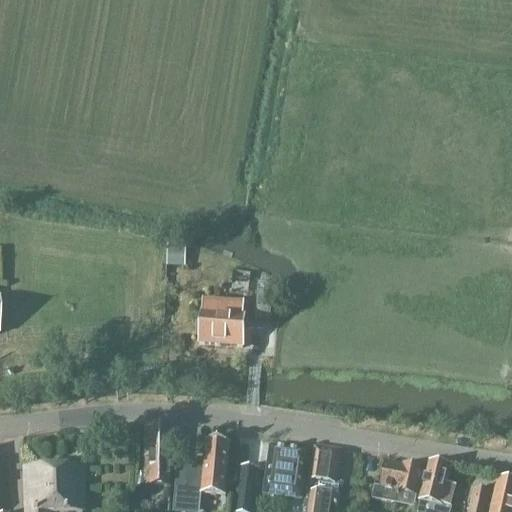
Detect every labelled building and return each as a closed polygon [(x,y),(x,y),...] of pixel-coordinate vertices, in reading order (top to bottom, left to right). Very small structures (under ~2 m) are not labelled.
[(167,247),(167,267),(186,268),(187,247),(167,247)] [(245,316),(214,314),(214,305),(202,304),(201,313),(199,346),(243,349),(245,316)] [(271,310),(255,310),(255,322),(271,322),(271,310)] [(169,489),(170,430),(145,428),(145,489),(169,489)] [(230,447),(205,445),(204,463),(189,462),(188,471),(176,470),(173,506),(197,509),(198,496),(225,499),(230,447)] [(308,454),(270,449),(263,497),(301,502),(308,454)] [(340,453),(314,449),(311,470),(309,470),(305,495),(310,496),(307,511),(337,511),(341,486),(335,485),(340,453)] [(425,472),(386,464),(380,490),(374,488),(371,500),(395,506),(397,494),(416,498),(419,484),(422,485),(425,472)] [(425,472),(422,485),(415,511),(450,511),(451,509),(450,509),(454,489),(447,487),(451,469),(429,464),(427,473),(425,472)] [(79,511),(79,470),(67,468),(37,469),(24,471),(25,511),(79,511)] [(252,511),(258,472),(241,469),(234,511),(252,511)] [(511,511),(511,483),(497,481),(489,511),(511,511)] [(468,511),(486,511),(490,495),(473,491),(468,511)]
